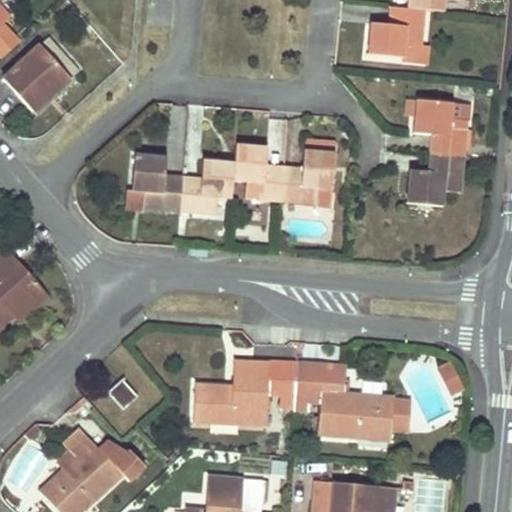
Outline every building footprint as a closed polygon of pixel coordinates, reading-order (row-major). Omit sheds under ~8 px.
[(412,0),(411,8),(426,10),(442,12),(443,0),(447,0),(461,1),(461,0),(412,0)] [(0,56),(19,39),(4,22),(9,18),(0,7),(0,56)] [(426,10),(411,8),(397,7),(395,24),(371,22),(369,39),(374,39),(372,54),(405,57),(406,44),(422,46),(426,10)] [(0,78),(30,111),(76,70),(46,37),(0,77),(0,78)] [(464,157),(470,104),(421,100),(419,117),(415,116),(413,133),(438,136),(436,154),(464,157)] [(283,201),(285,172),(267,171),(269,148),(252,147),(252,150),(237,149),(236,166),(234,181),(247,182),(245,198),(283,201)] [(302,174),(285,172),(283,201),(332,205),(335,156),(321,155),(322,151),(304,149),(302,174)] [(434,172),(410,170),(408,187),(412,187),(411,203),(442,206),(444,191),(460,193),(464,157),(436,154),(434,172)] [(145,208),(182,211),(184,183),(166,181),(167,157),(151,156),(151,161),(135,160),(133,191),(147,191),(145,208)] [(233,198),(234,181),(236,166),(221,165),(221,161),(204,160),(202,184),(184,183),(182,211),(217,214),(219,197),(233,198)] [(132,207),(145,208),(147,191),(133,191),(132,207)] [(0,327),(13,316),(15,318),(44,292),(5,250),(0,254),(0,327)] [(20,324),(49,297),(44,292),(15,318),(20,324)] [(281,408),(295,409),(298,365),(236,362),(234,396),(226,396),(227,390),(198,389),(196,424),(267,428),(269,395),(281,396),(281,408)] [(326,367),(298,365),(295,409),(309,410),(309,402),(323,402),(321,437),(359,439),(359,434),(392,436),(392,430),(405,430),(407,404),(394,404),(394,398),(361,397),(361,399),(345,398),(346,374),(326,373),(326,367)] [(452,365),(441,371),(454,396),(465,391),(452,365)] [(124,410),(138,398),(124,381),(110,393),(124,410)] [(42,492),(60,511),(76,511),(91,499),(94,503),(124,477),(130,483),(145,469),(129,454),(126,457),(106,441),(98,448),(81,429),(64,443),(71,451),(78,459),(82,463),(71,473),(67,469),(42,492)] [(71,451),(60,461),(67,469),(78,459),(71,451)] [(261,511),(264,483),(209,478),(206,511),(261,511)] [(392,511),(394,489),(312,482),(309,511),(392,511)] [(91,499),(76,511),(93,511),(98,508),(94,503),(91,499)]
